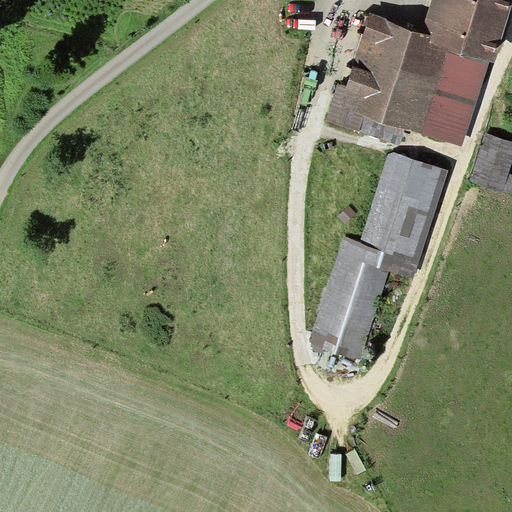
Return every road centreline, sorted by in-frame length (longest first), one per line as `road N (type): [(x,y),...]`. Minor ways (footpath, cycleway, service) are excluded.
road 1 (track): [(307,145),(299,341),(348,454)]
road 2 (unclassified): [(207,0),(44,126),(0,190)]
